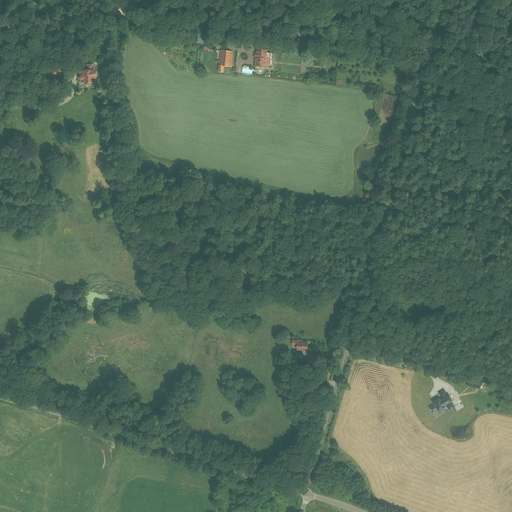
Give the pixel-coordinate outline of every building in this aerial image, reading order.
[(271,66),(271,59),(272,53),(267,52),(268,49),(257,48),(255,66),(266,67),(266,66),(271,66)] [(221,50),(219,65),(218,72),(224,72),(224,66),(232,67),(233,51),(221,50)] [(49,69),(50,70),(54,75),(67,66),(62,60),(49,69)] [(86,71),(80,71),(80,80),(84,79),(84,83),(86,84),(86,85),(86,84),(90,84),(91,84),(92,82),(95,82),(95,76),(96,76),(96,71),(94,72),(94,64),(86,65),(86,71)] [(292,345),(297,345),(297,350),(304,350),(304,349),(308,349),(308,341),(303,341),(303,340),(292,340),(292,345)] [(334,363),(325,360),(322,371),(331,373),(334,363)] [(479,388),(481,382),(469,379),(467,385),(479,388)] [(432,411),(433,412),(436,410),(438,409),(439,410),(443,407),(443,406),(446,404),(450,410),(454,407),(450,401),(452,400),(449,396),(448,397),(447,395),(442,398),(443,399),(440,401),(439,400),(438,400),(437,400),(438,401),(436,402),(436,401),(435,402),(434,402),(435,404),(430,408),(432,411)]
